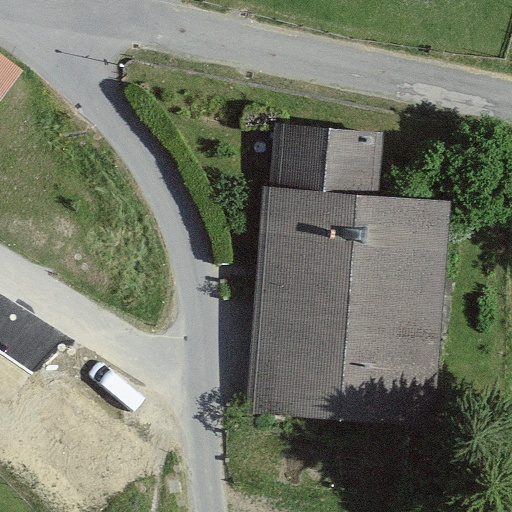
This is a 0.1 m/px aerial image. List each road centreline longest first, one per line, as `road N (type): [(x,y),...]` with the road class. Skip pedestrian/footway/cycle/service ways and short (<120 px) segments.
road 1 (unclassified): [(31,1),(511,101)]
road 2 (residential): [(31,1),(73,74),(145,160),(180,225),(198,297),(203,372)]
road 3 (residential): [(203,372),(132,350),(0,269)]
road 4 (residential): [(203,372),(216,511)]
